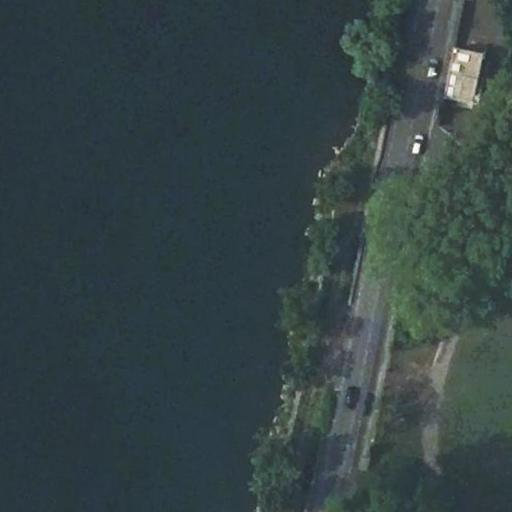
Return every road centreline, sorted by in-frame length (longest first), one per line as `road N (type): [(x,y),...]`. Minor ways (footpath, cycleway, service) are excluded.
road 1 (primary): [(436,0),(332,511)]
road 2 (track): [(357,384),(434,397),(441,511)]
road 3 (track): [(511,227),(467,291),(446,347)]
